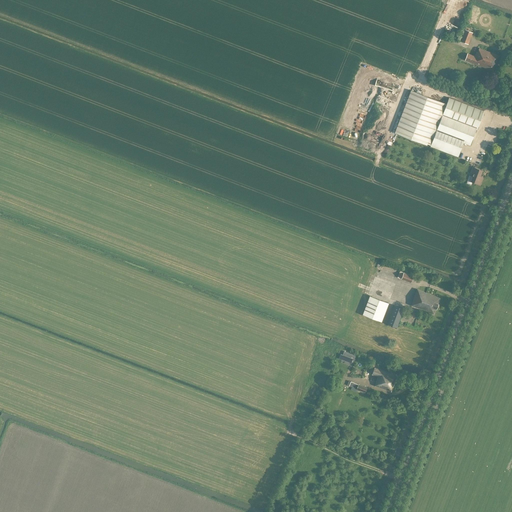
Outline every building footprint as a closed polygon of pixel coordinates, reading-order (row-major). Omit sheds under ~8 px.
[(461,41),(461,42),(468,44),(473,32),(465,30),(464,33),(461,41)] [(495,71),(501,56),(479,48),(478,52),(477,52),(475,56),(468,53),(465,60),(495,71)] [(449,98),(447,104),(411,90),(395,133),(427,145),(427,144),(431,145),(431,146),(458,157),(463,143),(470,145),(476,129),(477,130),(484,111),(449,98)] [(472,182),(480,185),(483,177),(480,176),(483,170),(473,167),(471,173),(474,174),(472,177),(469,176),(467,183),(471,185),(472,182)] [(413,276),(404,272),(401,279),(411,282),(413,276)] [(434,314),(440,298),(417,289),(411,305),(428,311),(427,313),(432,315),(432,313),(434,314)] [(382,321),(389,303),(370,295),(362,314),(382,321)] [(404,309),(394,305),(387,324),(397,327),(404,309)] [(341,354),(339,358),(351,363),(352,360),(354,361),(356,356),(344,351),(343,355),(341,354)] [(391,391),(396,375),(375,368),(372,375),(378,377),(376,381),(377,382),(376,386),(391,391)] [(314,400),(318,390),(319,389),(312,386),(307,396),(314,400)]
